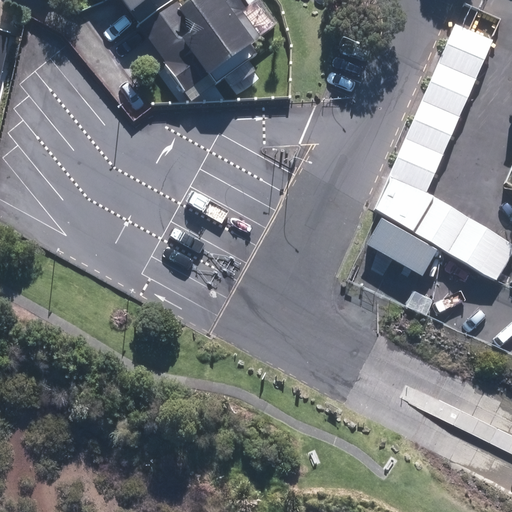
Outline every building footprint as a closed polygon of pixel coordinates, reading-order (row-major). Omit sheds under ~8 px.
[(113,0),(144,43),(183,15),(178,9),(171,0),(113,0)] [(259,0),(190,0),(178,9),(183,15),(219,66),(277,24),(259,0)] [(495,45),(453,26),(370,214),(379,218),(437,254),(496,288),(511,258),(511,243),(428,196),(495,45)] [(433,256),(378,222),(363,246),(383,259),(419,281),(433,256)] [(433,301),(392,281),(387,291),(428,311),(433,301)]
